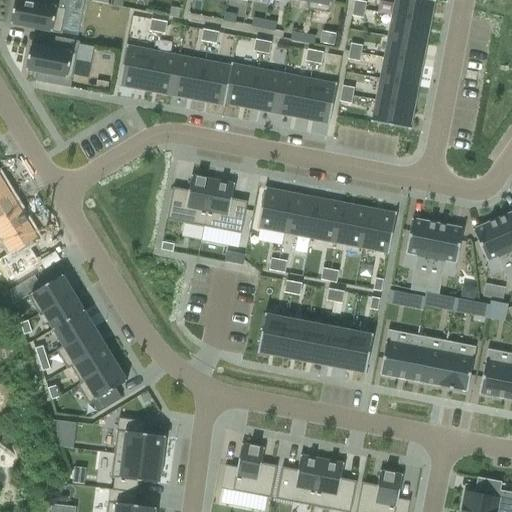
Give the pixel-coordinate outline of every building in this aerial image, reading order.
[(14,0),(10,26),(52,34),(61,36),(68,0),(38,0),(38,4),(14,0)] [(123,0),(113,0),(112,6),(122,8),(123,0)] [(291,0),(309,3),(307,10),(308,10),(310,0),(291,0)] [(310,0),(308,10),(329,15),(332,0),(310,0)] [(394,0),(391,16),(394,17),(429,23),(431,24),(435,3),(436,2),(426,0),(394,0)] [(353,9),(365,11),(366,3),(355,1),(353,9)] [(168,17),(179,19),(180,10),(170,8),(168,17)] [(365,11),(353,9),(352,17),(363,19),(365,11)] [(225,14),(223,22),(235,24),(236,16),(225,14)] [(391,16),(387,37),(390,38),(425,45),(427,45),(431,24),(429,23),(394,17),(391,16)] [(253,19),(251,27),(263,29),(265,21),(253,19)] [(149,32),(157,34),(159,22),(151,21),(149,32)] [(265,21),(263,29),(275,32),(276,24),(265,21)] [(167,24),(159,22),(157,34),(165,35),(167,24)] [(201,42),(209,44),(211,32),(203,31),(201,42)] [(211,32),(209,44),(217,45),(219,34),(211,32)] [(292,33),(290,41),(302,43),(303,35),(292,33)] [(303,35),(302,43),(314,45),(315,37),(303,35)] [(387,37),(383,59),(385,59),(421,66),(423,66),(427,45),(425,45),(390,38),(387,37)] [(79,43),(55,38),(53,50),(30,45),(25,71),(67,79),(72,54),(76,55),(79,43)] [(261,54),(263,42),(255,41),(253,53),(261,54)] [(263,42),(261,54),(269,56),(271,44),(263,42)] [(349,52),(361,54),(363,47),(351,44),(349,52)] [(127,46),(118,88),(120,88),(145,93),(146,91),(153,53),(154,51),(128,46),(127,46)] [(146,91),(145,93),(171,98),(172,96),(179,58),(179,56),(154,51),(153,53),(146,91)] [(313,64),(315,52),(307,51),(305,62),(313,64)] [(323,54),(315,52),(313,64),(321,66),(323,54)] [(361,54),(349,52),(348,60),(360,62),(361,54)] [(172,96),(171,98),(197,103),(198,101),(205,63),(205,61),(179,56),(179,58),(172,96)] [(383,59),(379,80),(381,80),(417,87),(419,88),(423,66),(421,66),(385,59),(383,59)] [(198,101),(197,103),(222,108),(223,108),(232,64),(231,64),(231,66),(205,61),(205,63),(198,101)] [(232,64),(223,108),(224,108),(225,106),(250,111),(250,109),(258,72),(258,69),(233,64),(232,64)] [(250,109),(250,111),(276,116),(276,114),(284,77),(284,74),(258,69),(258,72),(250,109)] [(276,114),(276,116),(302,121),(302,119),(309,82),(310,79),(284,74),(284,77),(276,114)] [(302,119),(302,121),(327,126),(329,127),(337,84),(335,84),(310,79),(309,82),(302,119)] [(379,80),(375,101),(377,102),(412,108),(415,109),(419,88),(417,87),(381,80),(379,80)] [(341,95),(353,97),(354,89),(343,87),(341,95)] [(353,97),(341,95),(340,102),(351,105),(353,97)] [(371,121),(370,123),(411,131),(411,129),(415,109),(412,108),(377,102),(375,101),(371,121)] [(204,228),(213,181),(191,176),(188,191),(173,188),(167,220),(204,228)] [(22,248),(36,239),(0,180),(0,234),(11,253),(0,259),(0,264),(10,282),(34,268),(22,248)] [(235,185),(213,181),(204,228),(241,235),(247,203),(232,200),(235,185)] [(265,188),(257,230),(258,231),(284,236),(284,233),(291,196),(292,193),(267,188),(265,188)] [(284,233),(284,236),(310,241),(310,238),(317,201),(318,198),(292,193),(291,196),(284,233)] [(310,238),(310,241),(336,246),(336,243),(343,206),(344,203),(318,198),(317,201),(310,238)] [(336,243),(336,246),(361,251),(362,248),(369,211),(370,208),(344,203),(343,206),(336,243)] [(362,248),(361,251),(387,255),(388,256),(396,214),(395,213),(370,208),(369,211),(362,248)] [(511,215),(497,222),(511,259),(511,215)] [(424,293),(438,225),(413,220),(406,254),(417,256),(410,291),(424,293)] [(511,291),(511,259),(497,222),(474,231),(487,263),(497,260),(510,292),(511,291)] [(438,225),(424,293),(426,294),(439,296),(446,262),(455,264),(462,229),(438,225)] [(163,243),(161,251),(173,253),(174,245),(163,243)] [(232,256),(231,264),(243,266),(244,258),(232,256)] [(277,272),(279,261),(271,259),(269,271),(277,272)] [(279,261),(277,272),(284,274),(287,262),(279,261)] [(328,283),(331,271),(323,269),(321,281),(328,283)] [(331,271),(328,283),(336,284),(339,272),(331,271)] [(31,295),(42,313),(74,294),(63,276),(31,295)] [(12,301),(39,285),(34,277),(10,292),(12,301)] [(383,281),(376,280),(373,291),(381,293),(383,281)] [(284,294),(292,296),(294,284),(286,282),(284,294)] [(294,284),(292,296),(299,297),(302,285),(294,284)] [(492,300),(495,287),(485,285),(482,298),(492,300)] [(326,302),(334,304),(336,292),(328,291),(326,302)] [(344,294),(336,292),(334,304),(342,306),(344,294)] [(53,330),(84,311),(74,294),(42,313),(53,330)] [(439,296),(436,309),(452,312),(455,299),(439,296)] [(424,306),(425,300),(410,297),(407,309),(422,312),(424,306)] [(380,301),(372,299),(369,311),(377,313),(380,301)] [(491,302),(490,306),(489,311),(507,314),(509,306),(491,302)] [(474,303),(472,316),(488,319),(489,311),(490,306),(481,304),(474,303)] [(95,329),(84,311),(53,330),(63,348),(95,329)] [(265,314),(257,354),(259,355),(279,359),(280,356),(287,321),(287,318),(267,314),(265,314)] [(280,356),(279,359),(301,363),(301,360),(308,325),(308,323),(287,318),(287,321),(280,356)] [(28,322),(20,324),(24,335),(32,333),(28,322)] [(301,360),(301,363),(322,367),(322,364),(329,329),(330,327),(308,323),(308,325),(301,360)] [(322,364),(322,367),(343,371),(344,368),(350,333),(351,331),(330,327),(329,329),(322,364)] [(67,370),(70,368),(105,346),(95,329),(63,348),(56,352),(67,370)] [(344,368),(343,371),(364,375),(365,375),(373,335),(371,335),(351,331),(350,333),(344,368)] [(380,376),(409,382),(418,337),(388,331),(380,376)] [(446,342),(418,337),(409,382),(438,387),(446,342)] [(476,348),(446,342),(438,387),(467,393),(476,348)] [(70,368),(81,385),(116,364),(105,346),(70,368)] [(39,361),(47,358),(43,347),(35,349),(39,361)] [(509,401),(511,383),(511,354),(488,350),(479,395),(509,401)] [(50,370),(47,358),(39,361),(43,372),(50,370)] [(127,382),(116,364),(81,385),(77,387),(88,405),(127,382)] [(48,389),(52,401),(59,398),(56,387),(48,389)] [(72,447),(74,421),(53,420),(51,445),(72,447)] [(122,456),(162,461),(165,437),(145,435),(147,423),(123,420),(121,432),(125,433),(122,456)] [(241,445),(237,468),(225,466),(221,490),(271,499),(277,467),(261,464),(264,449),(241,445)] [(114,491),(138,494),(139,482),(159,485),(162,461),(122,456),(119,479),(115,479),(114,491)] [(313,507),(322,460),(300,456),(297,471),(282,468),(276,500),(313,507)] [(322,460),(313,507),(336,511),(350,511),(356,483),(341,480),(344,465),(322,460)] [(407,511),(410,502),(398,499),(402,476),(380,472),(377,486),(361,483),(355,511),(407,511)] [(114,511),(155,511),(156,509),(136,506),(138,494),(114,491),(112,504),(116,504),(114,511)] [(465,494),(461,511),(511,511),(511,497),(498,494),(497,500),(465,494)]
